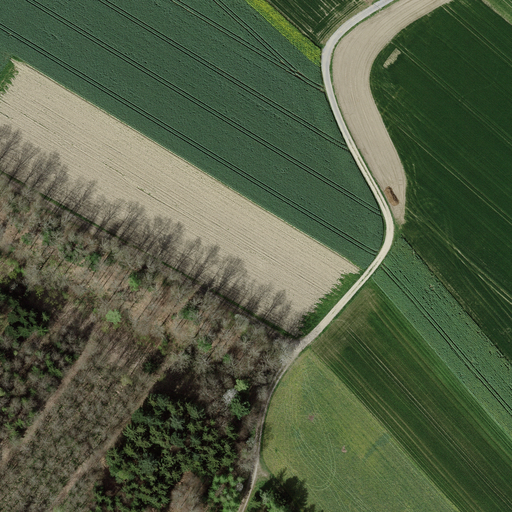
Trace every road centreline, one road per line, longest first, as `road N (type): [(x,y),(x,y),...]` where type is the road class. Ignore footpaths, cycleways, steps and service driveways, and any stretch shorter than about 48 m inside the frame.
road 1 (track): [(301,346),(388,241),(385,209),(345,133),(325,72),(336,35),(388,0)]
road 2 (track): [(0,176),(301,346)]
road 3 (track): [(254,466),(264,406),(301,346)]
